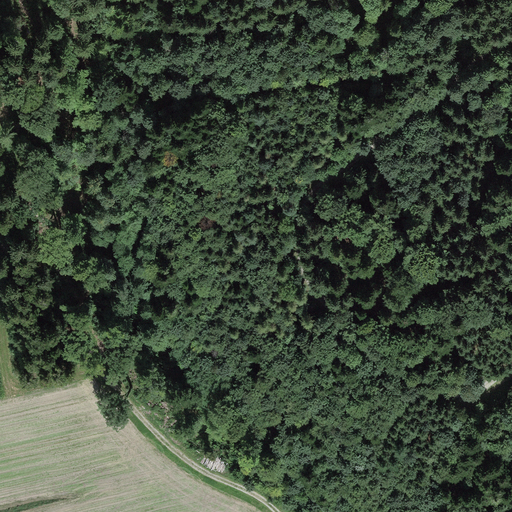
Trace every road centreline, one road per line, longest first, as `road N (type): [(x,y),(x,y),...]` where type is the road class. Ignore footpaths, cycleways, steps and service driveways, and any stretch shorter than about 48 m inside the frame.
road 1 (track): [(477,396),(428,387),(337,318),(307,276),(300,228),(312,193),(330,177),(511,41)]
road 2 (track): [(278,511),(183,457),(94,361)]
road 3 (track): [(433,511),(436,467),(466,413),(511,370)]
